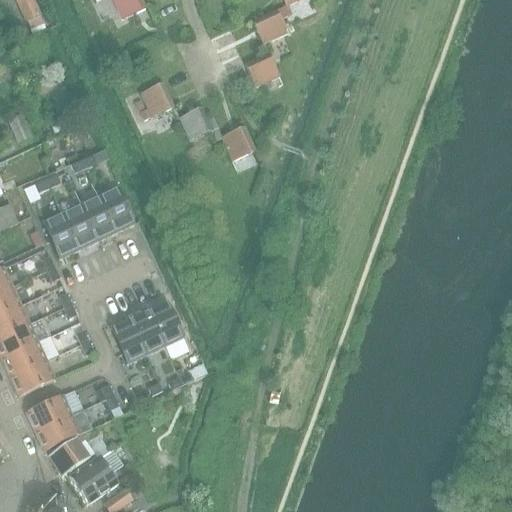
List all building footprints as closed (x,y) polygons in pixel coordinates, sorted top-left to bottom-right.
[(32,0),(13,0),(25,24),(40,16),(32,0)] [(112,0),(123,22),(145,11),(140,0),(112,0)] [(282,0),(286,8),(304,0),(282,0)] [(286,9),(252,24),(263,46),(263,47),(284,36),(278,22),(289,17),(286,9)] [(261,59),(244,67),(255,90),(278,80),(263,47),(263,46),(257,49),(261,59)] [(141,97),(147,111),(141,114),(145,123),(175,109),(164,86),(141,97)] [(140,101),(134,104),(138,112),(144,110),(140,101)] [(202,110),(180,121),(190,144),(213,133),(208,122),(202,110)] [(6,121),(17,144),(31,137),(20,114),(6,121)] [(213,120),(208,122),(213,133),(217,131),(218,131),(213,120)] [(217,131),(213,133),(217,142),(222,140),(232,163),(255,153),(244,130),(221,140),(217,131)] [(92,160),(80,165),(84,173),(95,168),(92,160)] [(80,165),(69,170),(73,178),(84,173),(80,165)] [(56,179),(44,184),(48,192),(59,187),(56,179)] [(33,188),(23,193),(29,207),(39,203),(37,197),(48,192),(44,184),(33,188)] [(133,227),(116,191),(98,200),(114,236),(133,227)] [(97,200),(79,208),(96,245),(114,236),(97,200)] [(0,232),(18,225),(10,206),(0,210),(0,232)] [(79,208),(61,217),(78,253),(96,245),(79,208)] [(61,217),(42,226),(59,262),(78,253),(61,217)] [(37,234),(29,238),(35,251),(43,247),(37,234)] [(41,263),(46,273),(54,269),(49,259),(41,263)] [(46,273),(52,285),(60,281),(54,269),(46,273)] [(4,271),(0,272),(0,295),(12,290),(13,289),(4,271)] [(12,290),(0,295),(0,317),(21,308),(22,308),(13,289),(12,290)] [(66,296),(58,300),(63,311),(71,307),(66,296)] [(166,305),(147,314),(164,350),(183,341),(166,305)] [(71,307),(63,311),(68,322),(76,318),(71,307)] [(21,308),(0,317),(0,340),(29,326),(30,326),(22,308),(21,308)] [(147,314),(129,322),(145,358),(164,350),(147,314)] [(129,322),(110,331),(126,367),(145,358),(129,322)] [(29,326),(0,340),(0,357),(2,361),(37,345),(39,344),(30,326),(29,326)] [(83,333),(75,337),(80,347),(88,344),(83,333)] [(37,345),(2,361),(10,380),(46,363),(47,362),(39,344),(37,345)] [(88,344),(80,347),(85,358),(93,355),(88,344)] [(46,363),(10,380),(19,399),(20,398),(55,382),(56,381),(47,362),(46,363)] [(189,375),(178,380),(182,389),(193,383),(189,375)] [(178,380),(167,386),(171,394),(182,389),(178,380)] [(147,391),(151,399),(162,394),(158,386),(147,391)] [(108,388),(100,391),(105,402),(113,398),(108,388)] [(62,398),(27,415),(36,434),(71,418),(62,398)] [(113,398),(105,402),(110,413),(118,409),(113,398)] [(71,418),(36,434),(45,454),(80,437),(71,418)] [(96,431),(75,441),(76,442),(47,461),(61,481),(93,459),(84,446),(99,439),(96,431)] [(110,477),(122,468),(112,454),(112,453),(111,452),(99,461),(99,460),(67,482),(85,509),(117,487),(110,477)] [(104,506),(108,511),(117,511),(132,503),(125,492),(104,506)]
